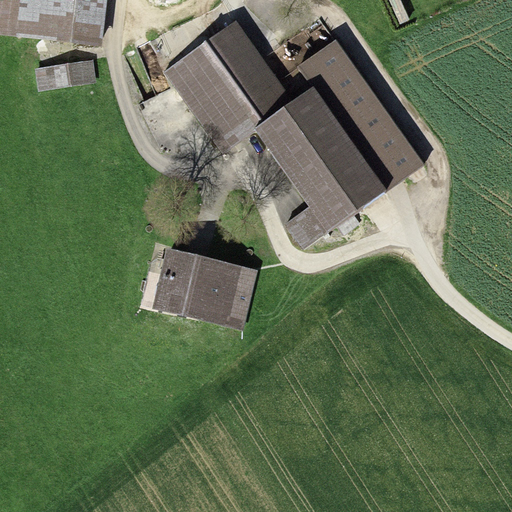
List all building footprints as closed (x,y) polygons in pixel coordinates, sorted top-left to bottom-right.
[(16,0),(12,37),(91,46),(96,0),(16,0)] [(231,31),(164,76),(218,156),(250,135),(285,112),(231,31)] [(285,112),(250,135),(304,217),(283,231),(297,252),(376,200),(419,167),(335,44),(302,68),(317,91),(285,112)] [(87,70),(34,76),(37,94),(89,88),(87,70)] [(247,278),(161,262),(150,317),(237,333),(247,278)]
